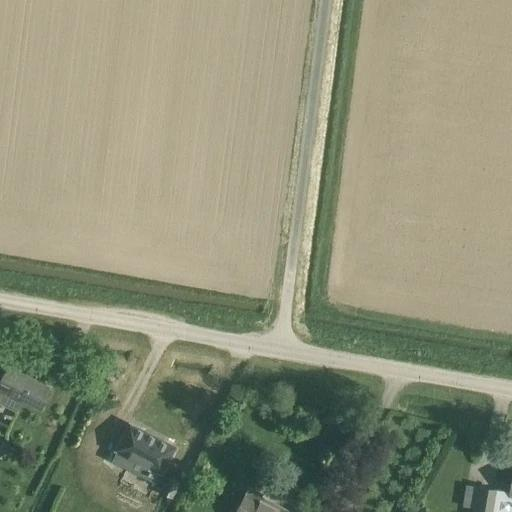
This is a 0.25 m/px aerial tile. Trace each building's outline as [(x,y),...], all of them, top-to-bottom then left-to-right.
[(0,389),(8,393),(3,403),(17,410),(22,400),(41,409),(52,388),(17,371),(9,388),(0,383),(0,389)] [(117,451),(112,461),(157,483),(161,474),(163,475),(178,445),(130,421),(120,441),(115,450),(117,451)] [(160,492),(175,499),(182,485),(167,478),(160,492)] [(478,488),(473,511),(511,511),(511,484),(511,485),(511,493),(478,488)] [(290,511),(248,490),(239,508),(237,511),(290,511)]
